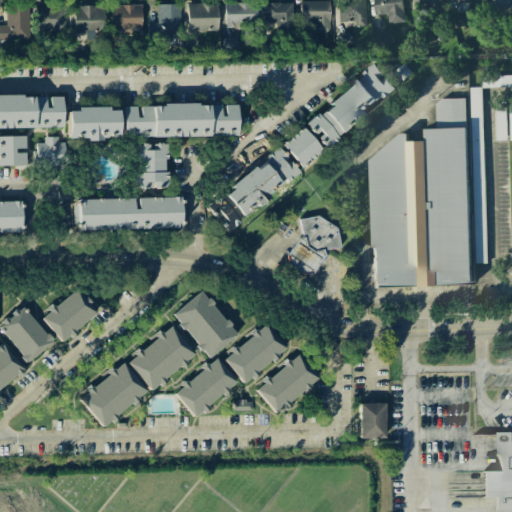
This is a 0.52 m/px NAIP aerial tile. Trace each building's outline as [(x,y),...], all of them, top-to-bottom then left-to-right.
[(313,33),(329,32),(329,0),(300,1),(300,22),(312,22),(313,33)] [(356,26),(366,26),(365,0),(337,0),(338,22),(356,22),(356,26)] [(389,24),(405,21),(401,0),(373,0),(376,15),(387,13),(389,24)] [(443,7),(441,0),(412,0),(416,14),(443,7)] [(500,14),(510,3),(506,0),(494,0),(490,5),(500,14)] [(224,2),(224,28),(256,29),(256,3),(224,2)] [(186,3),(187,31),(217,30),(216,3),(186,3)] [(263,23),(274,23),(274,29),(291,30),(292,3),(263,3),(263,23)] [(180,4),(157,4),(156,23),(147,22),(147,38),(179,38),(180,4)] [(34,6),(34,32),(65,32),(65,5),(34,6)] [(104,5),(73,5),(73,33),(105,33),(104,5)] [(141,30),(140,5),(110,5),(111,30),(141,30)] [(0,40),(28,40),(27,6),(5,7),(5,25),(0,25),(0,40)] [(334,37),(340,50),(352,44),(346,31),(334,37)] [(378,48),(393,43),(389,31),(374,36),(378,48)] [(222,38),(224,52),(237,50),(235,36),(222,38)] [(396,89),(377,65),(304,121),(323,145),(396,89)] [(511,87),(511,75),(481,76),(482,88),(511,87)] [(0,96),(0,128),(61,127),(61,96),(46,96),(46,95),(0,96)] [(437,104),(443,99),(467,98),(472,266),(473,266),(473,274),(472,274),(473,284),(375,287),(371,160),(402,133),(409,133),(409,141),(427,140),(427,129),(438,128),(437,104)] [(482,103),(471,103),(475,264),(486,263),(482,103)] [(236,104),(137,105),(137,106),(122,106),(122,137),(236,136),(236,104)] [(66,108),(67,140),(117,139),(117,108),(66,108)] [(506,140),(505,111),(494,111),(495,140),(506,140)] [(280,144),(300,168),(321,150),(301,127),(280,144)] [(24,148),(23,135),(0,136),(0,165),(24,165),(24,152),(13,153),(13,148),(24,148)] [(35,142),(36,165),(62,165),(61,137),(43,137),(43,142),(35,142)] [(133,144),(134,188),(166,187),(164,144),(133,144)] [(297,172),(278,148),(205,205),(216,219),(224,229),(297,172)] [(77,199),(78,230),(181,228),(180,197),(77,199)] [(0,201),(0,231),(21,231),(20,201),(0,201)] [(336,229),(316,216),(298,219),(301,237),(297,238),(285,256),(287,263),(309,277),(327,249),(339,247),(336,229)] [(40,318),(60,342),(96,312),(76,288),(40,318)] [(236,334),(202,293),(174,317),(199,348),(207,358),(236,334)] [(50,342),(21,305),(0,322),(0,329),(26,362),(50,342)] [(242,383),(285,349),(265,324),(222,358),(242,383)] [(194,355),(169,326),(126,362),(150,391),(194,355)] [(0,345),(0,387),(22,369),(2,344),(0,345)] [(274,414),(318,380),(298,354),(254,388),(274,414)] [(193,417),(235,383),(215,358),(173,393),(193,417)] [(145,391),(121,362),(78,398),(102,427),(145,391)] [(249,410),(249,400),(232,401),(232,410),(249,410)] [(357,403),(358,438),(383,437),(383,402),(357,403)] [(511,511),(511,433),(494,434),(494,472),(478,472),(478,501),(486,501),(486,511),(511,511)]
